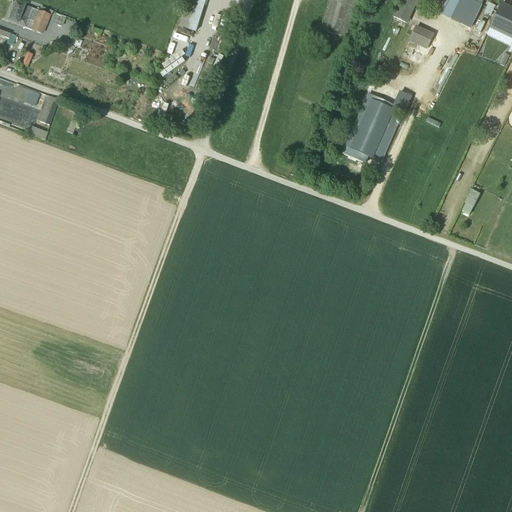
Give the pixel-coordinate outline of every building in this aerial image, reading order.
[(205,0),(188,0),(179,27),(196,32),(205,0)] [(329,0),(328,4),(353,11),(356,0),(329,0)] [(401,0),(394,17),(408,24),(419,0),(401,0)] [(429,0),(426,6),(435,10),(439,0),(429,0)] [(439,0),(435,10),(452,19),(460,0),(439,0)] [(468,0),(460,0),(452,19),(471,28),(481,6),(469,0),(468,0)] [(24,7),(15,3),(8,22),(17,25),(19,18),(24,7)] [(493,16),(497,5),(490,3),(486,13),(493,16)] [(321,31),(346,38),(353,11),(328,4),(321,31)] [(511,9),(501,4),(490,27),(511,37),(511,9)] [(50,17),(24,7),(19,18),(27,21),(24,28),(42,35),(50,17)] [(27,21),(19,18),(17,25),(24,28),(27,21)] [(434,36),(415,27),(410,39),(428,47),(434,36)] [(9,35),(0,31),(0,36),(7,39),(9,35)] [(420,65),(428,47),(410,39),(401,56),(420,65)] [(32,56),(27,54),(22,66),(28,68),(32,56)] [(63,78),(64,73),(50,69),(49,75),(63,78)] [(56,105),(44,100),(37,122),(49,126),(56,105)] [(392,110),(366,100),(347,147),(373,157),(392,110)] [(84,128),(78,125),(72,140),(79,143),(84,128)] [(47,134),(32,128),(29,136),(44,142),(47,134)] [(463,213),(472,217),(483,195),(474,191),(463,213)]
